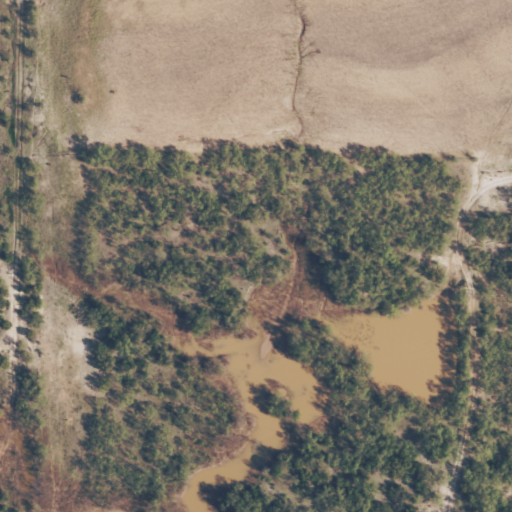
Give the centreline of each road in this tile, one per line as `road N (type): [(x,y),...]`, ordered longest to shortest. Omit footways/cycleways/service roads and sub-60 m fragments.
road 1 (residential): [(88,0),(87,24),(113,105),(148,151),(224,197),(478,268),(511,263)]
road 2 (residential): [(466,511),(478,268)]
